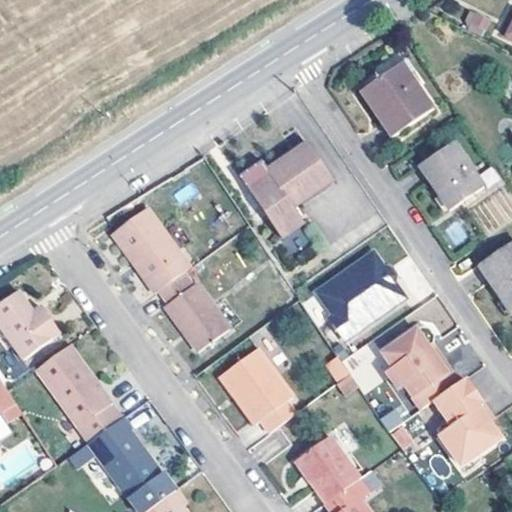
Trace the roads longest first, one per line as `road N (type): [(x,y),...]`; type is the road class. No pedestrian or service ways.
road 1 (residential): [(511,378),(290,47)]
road 2 (residential): [(247,511),(33,212)]
road 3 (secondary): [(290,47),(33,212)]
